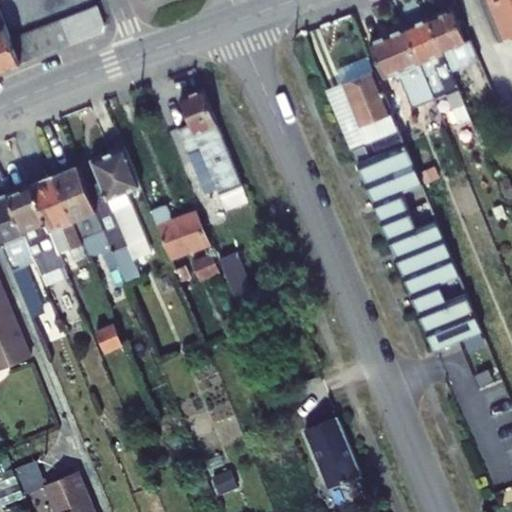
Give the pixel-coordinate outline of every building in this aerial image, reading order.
[(511,0),(485,0),(502,41),(511,36),(511,0)] [(86,11),(95,36),(104,33),(107,26),(99,6),(86,11)] [(0,72),(22,65),(12,40),(0,9),(0,72)] [(467,41),(453,9),(430,18),(452,72),(480,60),(471,39),(467,41)] [(73,16),(83,41),(95,36),(86,11),(73,16)] [(61,21),(71,45),(83,41),(73,16),(61,21)] [(430,18),(407,28),(436,99),(447,95),(453,110),(466,105),(452,72),(430,18)] [(49,25),(59,50),(71,45),(61,21),(49,25)] [(37,30),(47,55),(59,50),(49,25),(37,30)] [(413,109),(436,99),(407,28),(370,43),(385,79),(395,75),(398,81),(401,80),(413,109)] [(25,35),(35,60),(47,55),(37,30),(25,35)] [(12,40),(22,65),(35,60),(25,35),(12,40)] [(373,139),(380,156),(407,145),(376,70),(343,84),(367,141),(373,139)] [(244,185),(204,89),(181,98),(191,124),(179,128),(206,194),(217,189),(220,195),(221,194),(244,185)] [(453,110),(459,122),(471,117),(466,105),(453,110)] [(380,156),(358,165),(435,351),(483,331),(407,145),(380,156)] [(120,266),(125,277),(140,271),(135,259),(152,252),(127,192),(141,186),(125,147),(93,160),(102,182),(88,188),(120,266)] [(56,175),(89,257),(103,252),(110,270),(120,266),(88,188),(79,165),(56,175)] [(56,175),(32,184),(61,253),(71,249),(77,263),(90,258),(89,257),(56,175)] [(32,184),(9,194),(37,261),(43,275),(66,265),(61,253),(32,184)] [(221,194),(228,211),(251,202),(244,185),(221,194)] [(37,261),(9,194),(0,197),(0,237),(11,263),(33,317),(44,313),(25,266),(37,261)] [(173,221),(167,205),(152,211),(171,259),(210,245),(197,212),(173,221)] [(220,259),(247,324),(263,317),(236,253),(220,259)] [(200,280),(221,272),(213,254),(193,262),(200,280)] [(187,267),(176,271),(179,277),(189,273),(187,267)] [(140,271),(125,277),(127,283),(142,277),(140,271)] [(7,296),(0,279),(0,369),(32,357),(12,309),(10,309),(5,297),(7,296)] [(240,315),(224,322),(229,334),(245,328),(240,315)] [(97,331),(106,352),(125,344),(116,323),(97,331)] [(339,416),(306,429),(330,488),(363,474),(339,416)] [(96,511),(79,471),(47,484),(58,511),(96,511)] [(4,510),(5,511),(24,511),(21,503),(4,510)]
